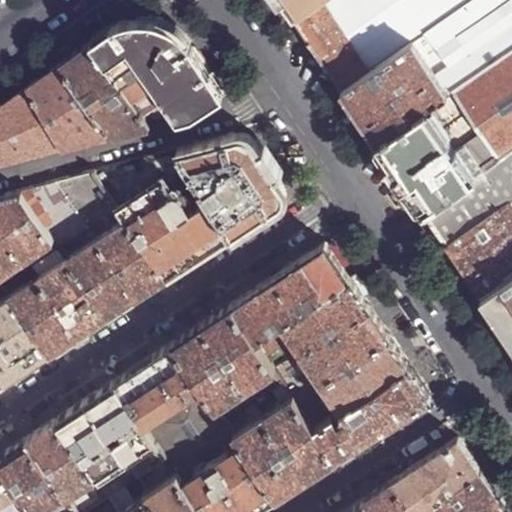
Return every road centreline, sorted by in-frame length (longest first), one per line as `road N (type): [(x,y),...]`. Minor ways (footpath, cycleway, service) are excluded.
road 1 (residential): [(337,197),(0,418)]
road 2 (residential): [(0,173),(214,121),(265,94)]
road 3 (secondary): [(472,394),(337,197)]
road 4 (residential): [(293,511),(472,394)]
road 5 (secondary): [(337,197),(265,94)]
